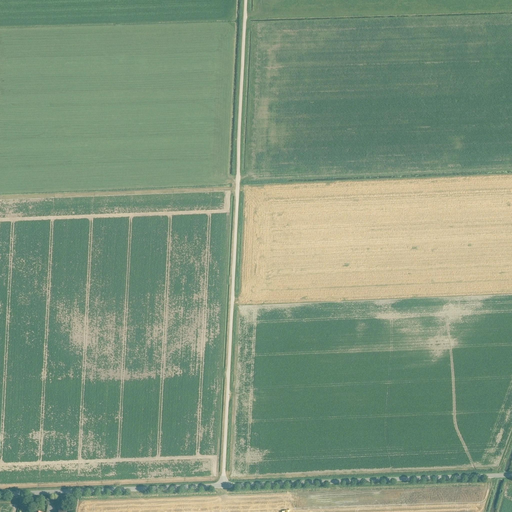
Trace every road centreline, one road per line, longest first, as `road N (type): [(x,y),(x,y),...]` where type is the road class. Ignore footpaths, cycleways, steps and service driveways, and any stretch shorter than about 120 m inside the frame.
road 1 (unclassified): [(222,486),(244,0)]
road 2 (unclassified): [(222,486),(511,475)]
road 3 (unclassified): [(0,494),(222,486)]
